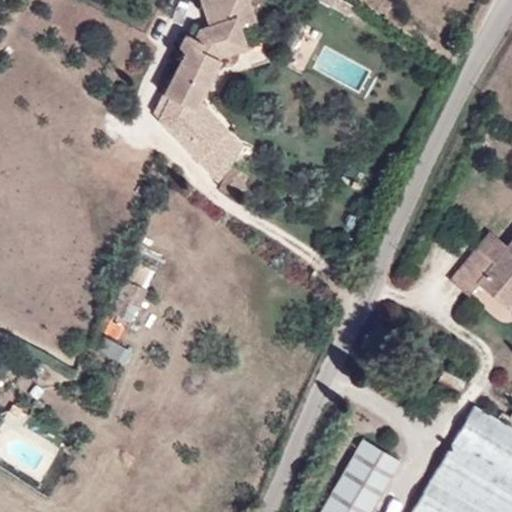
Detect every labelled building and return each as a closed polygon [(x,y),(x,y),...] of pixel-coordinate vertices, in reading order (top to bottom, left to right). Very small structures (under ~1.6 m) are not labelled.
[(196,39),(190,36),(186,33),(179,47),(185,50),(164,93),(193,109),(221,55),(245,47),(239,27),(256,21),(249,0),(199,0),(209,25),(200,29),(196,39)] [(194,25),(190,36),(196,39),(200,29),(194,25)] [(231,166),(220,188),(235,195),(248,174),(231,166)] [(487,253),(499,238),(490,231),(478,246),(487,253)] [(478,246),(450,279),(468,294),(478,283),(507,307),(511,301),(511,240),(508,246),(499,238),(487,253),(478,246)] [(138,306),(147,288),(126,279),(117,296),(129,301),(138,306)] [(122,317),(129,301),(117,296),(110,312),(122,317)] [(301,339),(295,346),(303,351),(308,344),(301,339)] [(389,365),(401,370),(409,348),(397,344),(389,365)] [(409,348),(401,370),(431,381),(439,359),(409,348)] [(489,511),(511,511),(511,425),(475,404),(431,478),(489,511)] [(369,511),(401,460),(363,437),(318,511),(369,511)] [(410,511),(489,511),(431,478),(410,511)]
